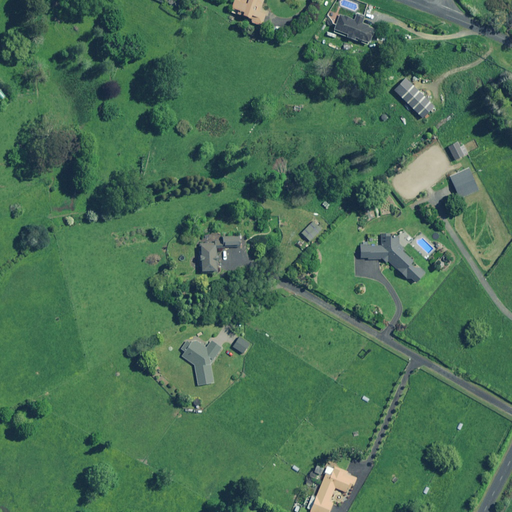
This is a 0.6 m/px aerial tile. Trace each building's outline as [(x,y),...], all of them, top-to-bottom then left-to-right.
[(264,0),(234,0),(230,12),(252,19),(251,23),(261,26),(266,12),(261,10),(264,0)] [(346,37),(354,40),(354,39),(368,44),(373,29),(361,24),(363,17),(357,14),(354,21),(339,15),(334,30),(347,34),(346,37)] [(435,106),(406,78),(394,90),(423,119),(435,106)] [(464,156),(457,143),(448,147),(455,160),(464,156)] [(479,190),(469,168),(449,176),(459,199),(479,190)] [(321,229),(313,221),(301,233),(309,241),(321,229)] [(386,263),(388,261),(407,280),(409,278),(415,283),(427,271),(398,244),(398,234),(381,233),(380,245),(360,244),(359,259),(383,260),(386,263)] [(239,246),(239,236),(222,236),(222,240),(214,240),(214,243),(200,244),(200,251),(198,251),(199,267),(201,267),(201,271),(217,271),(217,249),(222,249),(222,246),(239,246)] [(249,343),(239,337),(233,347),(243,354),(249,343)] [(198,386),(213,383),(210,360),(210,358),(212,360),(220,348),(212,342),(206,349),(194,340),(191,344),(187,341),(181,349),(185,352),(182,357),(194,365),(198,386)] [(316,466),(313,472),(321,475),(323,469),(316,466)] [(347,472),(334,467),(330,476),(325,474),(310,511),(329,511),(334,501),(330,499),(335,488),(345,492),(347,488),(352,489),(356,478),(346,474),(347,472)]
